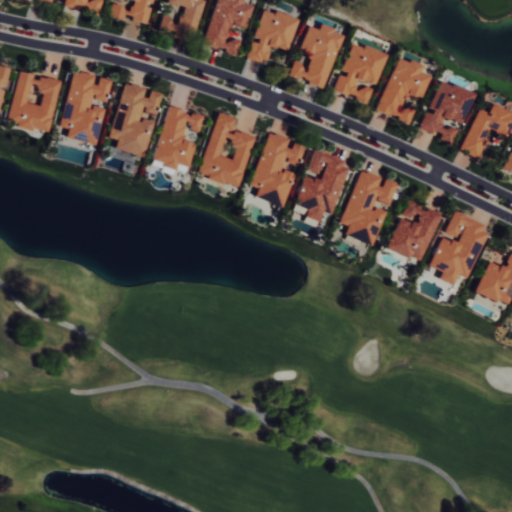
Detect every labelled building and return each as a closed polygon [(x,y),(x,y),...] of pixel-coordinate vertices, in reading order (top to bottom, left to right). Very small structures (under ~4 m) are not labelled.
[(60,0),(59,7),(94,15),(98,1),(94,0),(60,0)] [(129,0),(127,9),(107,4),(104,17),(120,21),(120,18),(144,24),(148,6),(149,6),(150,0),(129,0)] [(164,0),(163,3),(180,8),(175,24),(193,30),(201,0),(164,0)] [(242,30),(250,5),(240,2),(240,0),(213,0),(200,44),(234,55),(237,42),(224,38),(228,25),(242,30)] [(296,19),(261,8),(251,40),(250,39),(244,58),(263,64),(269,45),(285,51),(296,19)] [(322,87),(341,33),(318,25),(316,29),(306,25),(297,49),(309,53),(305,64),(292,60),(287,75),(322,87)] [(384,54),(350,42),(339,73),(337,72),(330,91),(365,103),(370,90),(354,85),(357,79),(373,85),(384,54)] [(374,112),(405,123),(409,112),(397,108),(403,93),(418,99),(426,75),(417,72),(419,66),(394,56),(374,112)] [(91,145),(99,108),(86,105),(88,98),(103,102),(108,80),(92,76),(68,70),(55,127),(62,129),(60,138),(91,145)] [(1,124),(27,130),(27,129),(43,132),(55,81),(31,75),(13,71),(1,124)] [(470,93),(437,80),(425,110),(423,109),(416,127),(438,136),(436,140),(448,145),(454,130),(439,125),(442,118),(457,124),(470,93)] [(139,156),(148,121),(136,118),(138,110),(152,114),(157,93),(143,89),(144,88),(119,82),(105,138),(112,139),(109,149),(139,156)] [(457,151),(475,158),(486,130),(501,136),(510,113),(487,104),(484,112),(473,108),(457,151)] [(148,162),(171,169),(172,164),(183,167),(190,143),(177,140),(181,126),(195,130),(199,116),(163,106),(148,162)] [(193,175),(234,188),(250,136),(229,130),(233,118),(213,112),(193,175)] [(279,207),(290,173),(278,169),(281,161),(295,166),(301,148),(286,143),(287,139),(264,131),(245,186),(253,188),(250,197),(279,207)] [(511,140),(508,150),(507,149),(499,169),(511,174),(511,140)] [(347,162),(311,150),(304,169),(319,174),(317,181),(300,175),(290,204),(303,209),(300,217),(315,222),(319,210),(329,214),(347,162)] [(382,210),(370,206),(373,199),(388,205),(396,182),(381,177),(381,178),(357,169),(337,224),(344,226),(341,235),(370,245),(382,210)] [(384,248),(418,263),(439,214),(426,208),(425,210),(406,202),(399,217),(398,216),(384,248)] [(486,227),(451,213),(441,236),(439,235),(426,266),(439,271),(436,279),(451,285),(456,274),(465,278),(486,227)] [(472,291),(506,306),(511,290),(511,252),(509,251),(502,267),(485,260),(472,291)]
